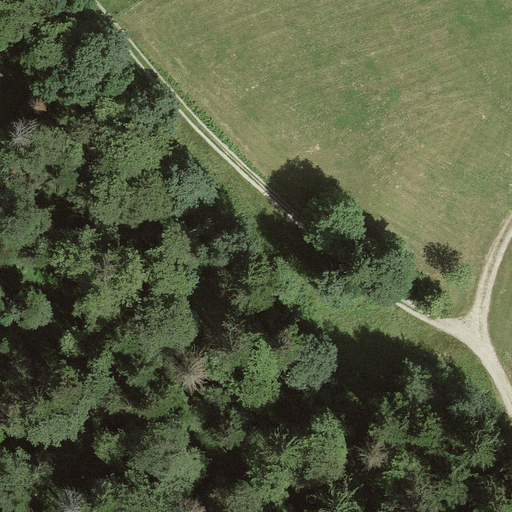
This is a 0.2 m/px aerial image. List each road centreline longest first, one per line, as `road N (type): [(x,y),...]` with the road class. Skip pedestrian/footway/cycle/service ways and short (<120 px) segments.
road 1 (track): [(77,0),(219,153),(397,307),(467,340),(492,371),(511,420)]
road 2 (track): [(467,340),(511,222)]
